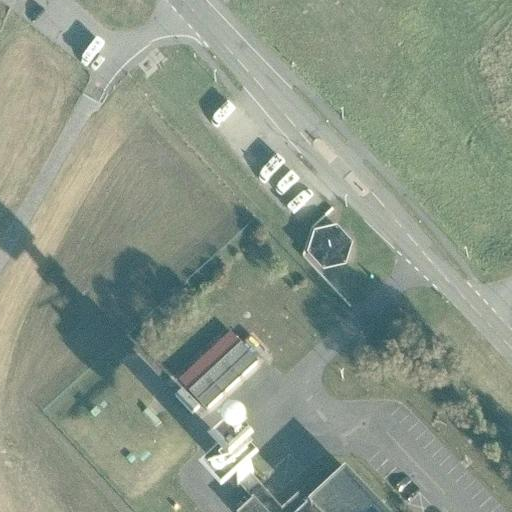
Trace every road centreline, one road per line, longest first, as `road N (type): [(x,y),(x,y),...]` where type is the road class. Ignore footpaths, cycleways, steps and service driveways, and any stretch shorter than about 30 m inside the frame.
road 1 (residential): [(179,0),(511,347)]
road 2 (track): [(0,267),(96,97),(182,3)]
